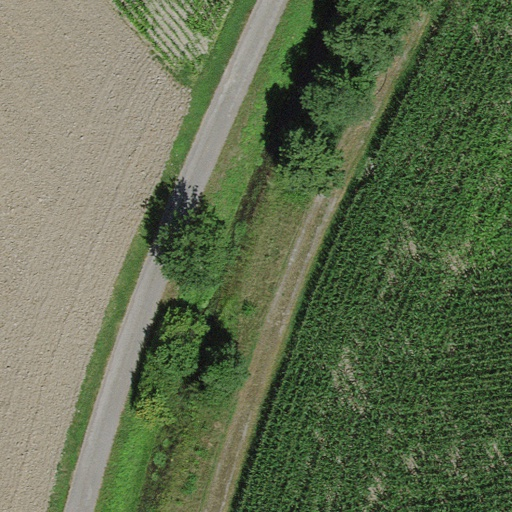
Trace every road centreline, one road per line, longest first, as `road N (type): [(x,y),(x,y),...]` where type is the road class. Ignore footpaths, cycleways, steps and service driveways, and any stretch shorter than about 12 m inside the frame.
road 1 (track): [(416,0),(258,328),(213,511)]
road 2 (track): [(263,0),(150,256),(72,511)]
